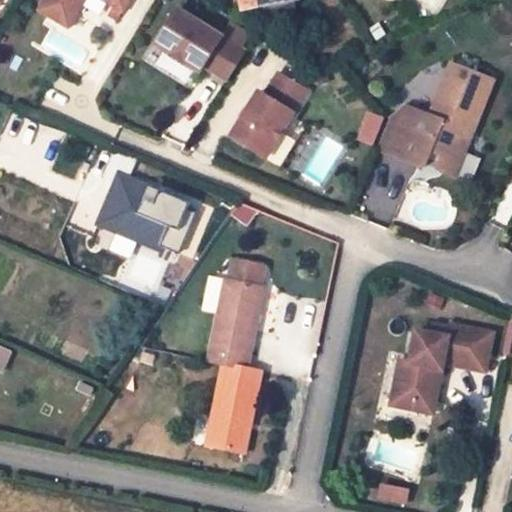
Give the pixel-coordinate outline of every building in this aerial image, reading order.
[(47,0),(41,10),(64,24),(71,12),(76,14),(84,0),(108,0),(108,2),(117,7),(123,11),(129,0),(47,0)] [(239,0),(242,11),(298,0),(297,0),(239,0)] [(117,20),(123,11),(117,7),(111,17),(117,20)] [(176,9),(155,43),(200,70),(204,64),(227,78),(244,49),(176,9)] [(68,27),(76,14),(71,12),(64,24),(68,27)] [(401,109),(382,156),(418,170),(426,154),(438,159),(456,166),(489,84),(448,67),(426,119),(401,109)] [(229,136),(263,158),(306,92),(278,74),(264,96),(258,92),(229,136)] [(386,121),(373,152),(382,156),(401,109),(386,121)] [(357,140),(374,147),(386,118),(368,111),(357,140)] [(135,161),(113,152),(106,168),(119,174),(110,195),(115,197),(112,204),(107,202),(98,224),(159,250),(161,247),(180,255),(197,214),(187,210),(190,204),(128,178),(135,161)] [(451,179),(456,166),(438,159),(433,171),(451,179)] [(224,280),(263,288),(267,268),(229,260),(224,280)] [(209,276),(201,310),(215,313),(223,279),(209,276)] [(263,288),(224,280),(208,361),(223,365),(206,447),(244,455),(261,373),(246,369),(263,288)] [(395,360),(386,405),(402,409),(414,401),(430,404),(439,363),(481,372),(489,334),(446,325),(445,328),(428,325),(427,334),(412,331),(405,362),(395,360)] [(0,371),(3,373),(11,353),(0,347),(0,371)] [(414,401),(402,409),(428,414),(430,404),(414,401)]
